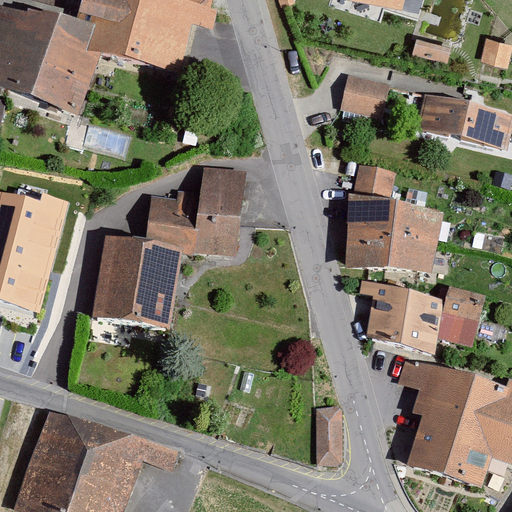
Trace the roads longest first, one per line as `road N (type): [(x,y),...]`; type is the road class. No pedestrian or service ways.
road 1 (residential): [(381,511),(239,0)]
road 2 (residential): [(0,385),(372,511)]
road 3 (unknown): [(48,388),(63,309),(92,244),(132,207)]
